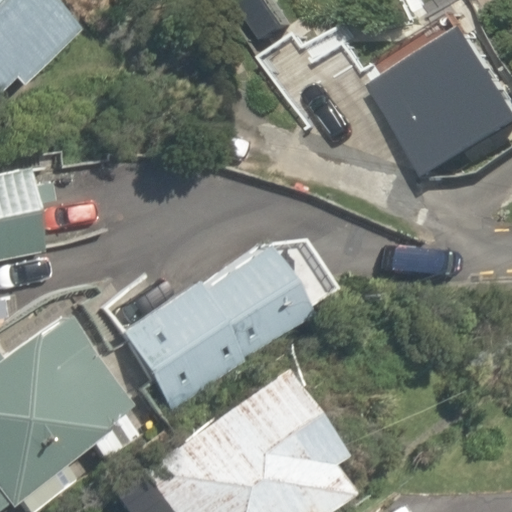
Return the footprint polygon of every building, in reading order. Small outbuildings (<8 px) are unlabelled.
[(0,0),(0,84),(6,78),(19,89),(84,20),(72,8),(63,0),(0,0)] [(511,127),(511,81),(475,22),(381,80),(439,173),(511,127)] [(0,257),(45,246),(17,140),(0,144),(0,257)] [(195,286),(185,272),(110,326),(168,407),(303,309),(255,242),(195,286)] [(0,503),(3,501),(132,398),(53,300),(0,341),(0,503)] [(333,511),(338,508),(355,496),(326,459),(343,445),(266,347),(123,459),(164,511),(333,511)]
